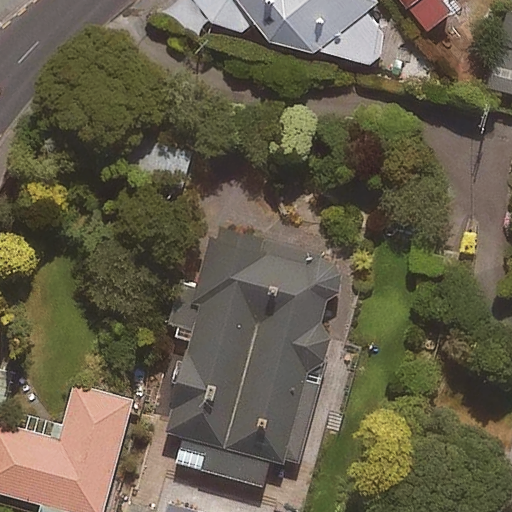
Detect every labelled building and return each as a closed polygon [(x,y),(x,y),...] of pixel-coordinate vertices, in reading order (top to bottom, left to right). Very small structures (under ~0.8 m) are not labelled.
[(196,0),(212,20),(376,58),(381,33),(378,17),(368,3),(371,0),(196,0)] [(408,0),(427,24),(454,3),(451,0),(408,0)] [(511,9),(506,8),(487,82),(511,88),(511,9)] [(336,316),(321,312),(342,239),(235,209),(240,193),(202,182),(189,228),(207,232),(195,274),(180,270),(167,317),(184,322),(149,450),(263,482),(272,449),(297,456),(336,316)] [(0,486),(39,497),(36,507),(56,511),(66,511),(68,504),(98,511),(100,511),(132,393),(74,378),(59,434),(0,418),(0,486)] [(40,511),(0,502),(0,511),(40,511)]
